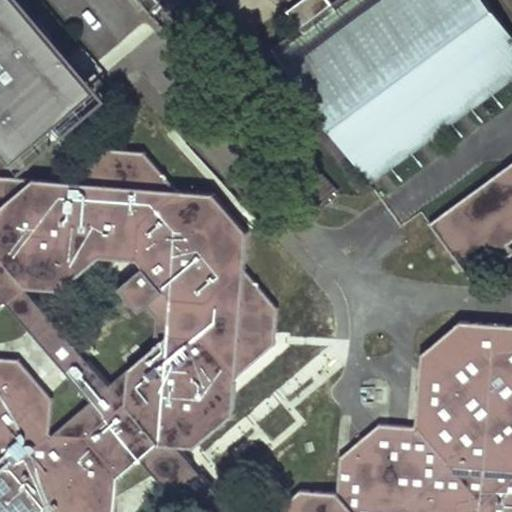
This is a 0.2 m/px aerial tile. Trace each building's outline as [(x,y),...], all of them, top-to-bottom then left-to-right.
[(0,0),(0,511),(511,511),(511,319),(459,314),(424,349),(421,421),(386,421),(350,454),(346,492),(312,492),(288,511),(111,511),(115,455),(146,426),(194,432),(232,401),(233,349),(271,315),(270,284),(239,247),(240,211),(208,176),(175,175),(136,135),(103,133),(61,169),(0,167),(0,82),(35,52),(32,24),(9,0),(0,0)] [(276,45),(381,177),(511,75),(511,26),(490,0),(289,0),(286,3),(303,24),(276,45)] [(231,92),(321,207),(339,193),(248,78),(231,92)] [(511,149),(422,215),(466,274),(497,252),(484,239),(511,207),(511,149)] [(511,207),(484,239),(497,252),(508,244),(502,235),(511,227),(511,207)]
